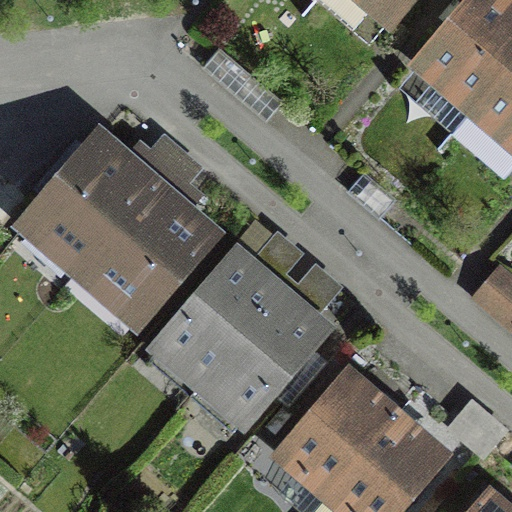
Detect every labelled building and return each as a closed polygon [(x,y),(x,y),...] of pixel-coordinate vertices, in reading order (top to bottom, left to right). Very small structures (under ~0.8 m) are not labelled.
[(434,0),(346,0),(399,43),(434,0)] [(511,0),(481,0),(415,76),(465,120),(511,66),(511,0)] [(208,79),(236,102),(251,83),(223,61),(208,79)] [(511,66),(465,120),(511,160),(511,66)] [(289,113),(251,83),(236,102),(274,132),(289,113)] [(22,226),(80,275),(182,155),(167,142),(143,170),(99,134),(22,226)] [(201,171),(182,155),(80,275),(145,329),(225,234),(180,196),(201,171)] [(351,204),(385,232),(402,212),(367,184),(351,204)] [(156,362),(197,396),(285,292),(243,257),(156,362)] [(477,309),(511,336),(511,289),(500,280),(477,309)] [(344,341),(285,292),(197,396),(256,445),(344,341)] [(318,504),(401,413),(361,377),(279,469),(318,504)] [(473,402),(452,424),(482,451),(503,429),(473,402)] [(401,413),(318,504),(327,511),(424,511),(463,468),(401,413)] [(511,511),(499,500),(488,511),(511,511)]
